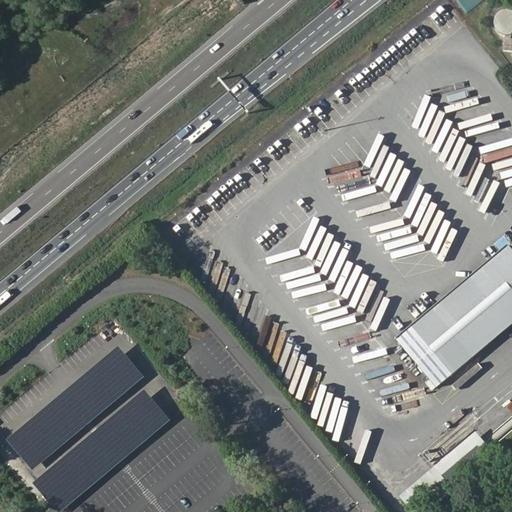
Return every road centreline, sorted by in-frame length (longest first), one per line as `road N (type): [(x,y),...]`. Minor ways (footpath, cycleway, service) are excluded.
road 1 (motorway): [(262,12),(0,233)]
road 2 (motorway): [(168,153),(376,0)]
road 3 (motorway): [(168,153),(355,0)]
road 4 (motorway): [(0,296),(168,153)]
